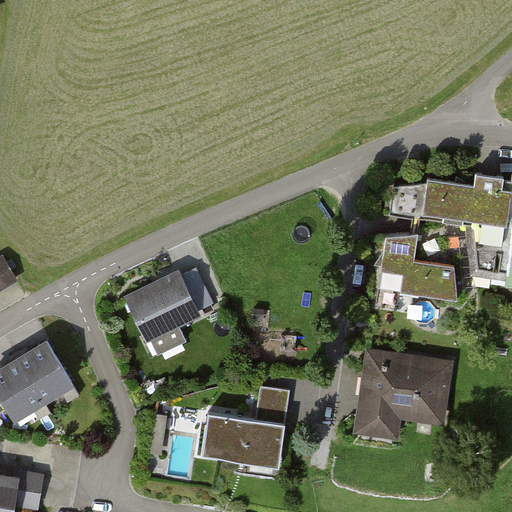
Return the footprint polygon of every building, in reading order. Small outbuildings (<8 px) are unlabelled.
[(394,185),(389,213),(420,218),(418,231),(387,235),(379,287),(472,300),(476,268),(494,271),(495,266),(511,268),(511,177),(511,180),(504,179),(505,176),(477,172),(475,184),(429,178),(428,182),(394,185)] [(0,259),(0,288),(16,279),(4,257),(0,259)] [(180,271),(122,300),(146,347),(151,344),(158,358),(185,345),(177,328),(200,317),(198,313),(215,306),(197,269),(182,276),(180,271)] [(47,347),(0,375),(0,409),(14,433),(77,395),(47,347)] [(367,351),(353,433),(394,440),(398,419),(440,426),(450,365),(367,351)] [(201,457),(277,468),(288,394),(263,390),(258,425),(206,417),(201,457)] [(168,415),(156,413),(153,432),(166,434),(168,415)] [(0,511),(7,511),(8,505),(32,510),(37,481),(18,477),(16,489),(0,486),(0,511)]
